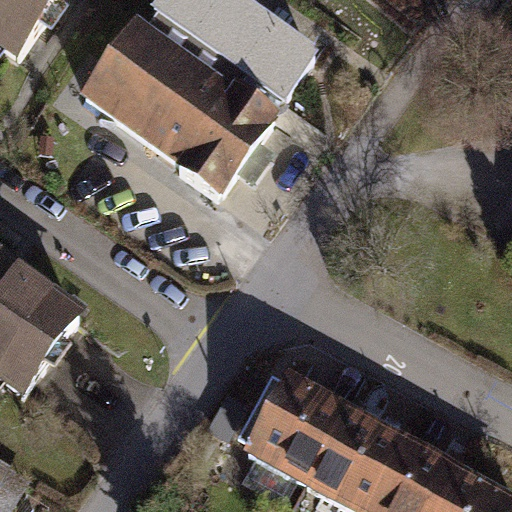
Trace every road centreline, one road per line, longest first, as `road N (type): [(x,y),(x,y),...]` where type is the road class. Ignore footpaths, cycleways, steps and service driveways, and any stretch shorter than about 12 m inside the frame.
road 1 (residential): [(0,190),(227,353)]
road 2 (residential): [(273,293),(511,424)]
road 3 (residential): [(113,511),(227,353)]
road 4 (residential): [(273,293),(351,174)]
